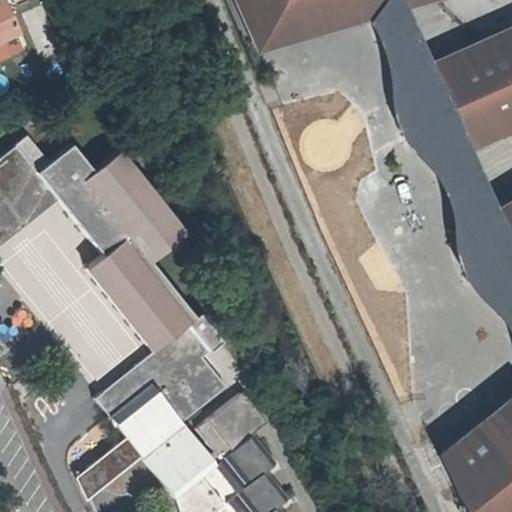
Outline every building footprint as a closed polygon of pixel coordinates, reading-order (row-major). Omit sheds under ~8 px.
[(0,3),(0,42),(21,33),(6,0),(0,3)] [(372,10),(369,0),(231,0),(233,6),(236,12),(241,20),(252,29),(257,31),(268,34),(271,35),(281,35),(295,30),(304,25),(307,28),(364,11),(372,10)] [(369,0),(372,10),(364,11),(392,75),(456,226),(511,355),(511,277),(503,258),(510,254),(503,242),(498,245),(483,209),(456,146),(441,110),(446,108),(441,95),(435,98),(420,63),(395,3),(405,0),(369,0)] [(511,80),(511,24),(496,30),(511,65),(506,68),(511,80)] [(456,146),(511,121),(511,80),(506,68),(511,65),(496,30),(470,41),(456,47),(420,63),(435,98),(441,95),(446,108),(441,110),(456,146)] [(60,188),(37,160),(17,135),(0,149),(0,237),(48,199),(60,188)] [(60,188),(48,199),(89,249),(71,263),(139,346),(119,363),(139,386),(97,421),(114,441),(130,461),(163,501),(172,511),(280,511),(274,504),(286,494),(264,467),(276,458),(253,430),(268,417),(244,387),(198,424),(221,452),(216,456),(181,414),(222,380),(198,351),(217,335),(192,304),(184,310),(144,261),(175,236),(104,150),(81,169),(59,142),(37,160),(60,188)] [(503,242),(510,254),(503,258),(511,277),(511,192),(483,209),(498,245),(503,242)] [(139,386),(119,363),(77,397),(97,421),(139,386)] [(465,508),(466,511),(511,511),(511,392),(507,394),(505,389),(438,444),(455,485),(466,477),(480,496),(467,505),(465,508)] [(130,461),(114,441),(70,475),(86,496),(130,461)]
